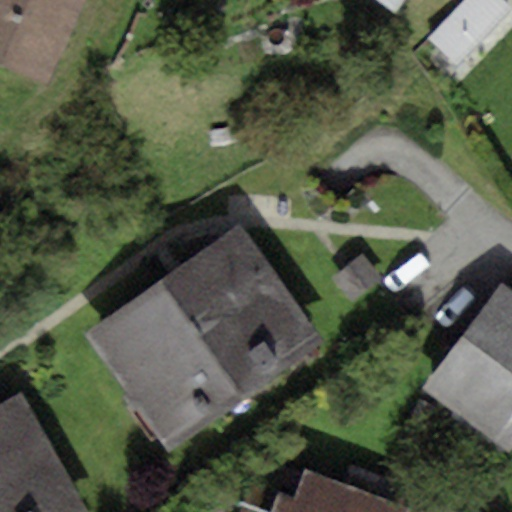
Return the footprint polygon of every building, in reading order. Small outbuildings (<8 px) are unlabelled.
[(0,0),(0,66),(43,85),(80,0),(0,0)] [(370,0),(395,18),(408,0),(370,0)] [(477,0),(439,38),(461,60),(497,25),(493,20),(505,9),(496,0),(477,0)] [(325,348),(242,231),(90,337),(173,455),(325,348)] [(511,451),(511,291),(502,284),(423,390),(510,454),(511,451)] [(83,511),(23,397),(0,409),(0,511),(83,511)] [(407,511),(409,508),(399,504),(306,469),(295,499),(278,492),(270,511),(261,511),(242,505),(239,511),(407,511)] [(409,508),(407,511),(452,511),(404,490),(399,504),(409,508)]
